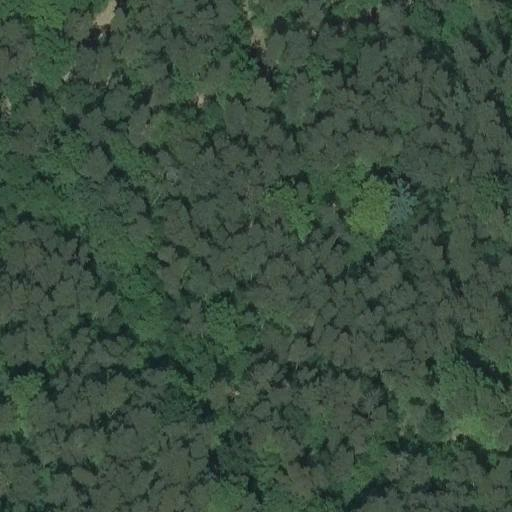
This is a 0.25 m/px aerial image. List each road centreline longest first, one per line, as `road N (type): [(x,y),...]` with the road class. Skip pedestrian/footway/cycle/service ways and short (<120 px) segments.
road 1 (track): [(420,0),(0,192)]
road 2 (track): [(340,511),(511,408)]
